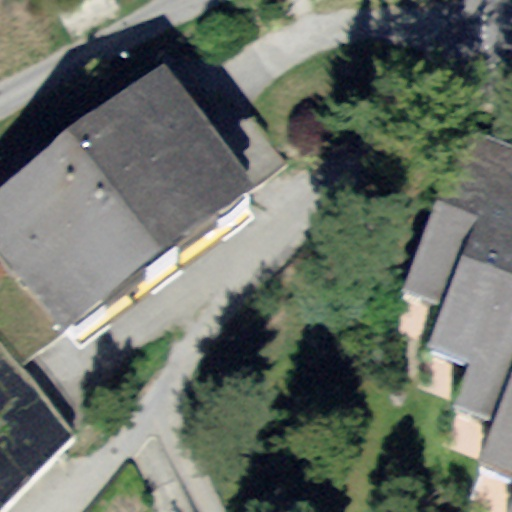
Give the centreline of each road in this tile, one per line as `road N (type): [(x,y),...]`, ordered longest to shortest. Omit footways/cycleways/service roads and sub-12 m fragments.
road 1 (residential): [(0,94),(189,0)]
road 2 (track): [(45,511),(154,420)]
